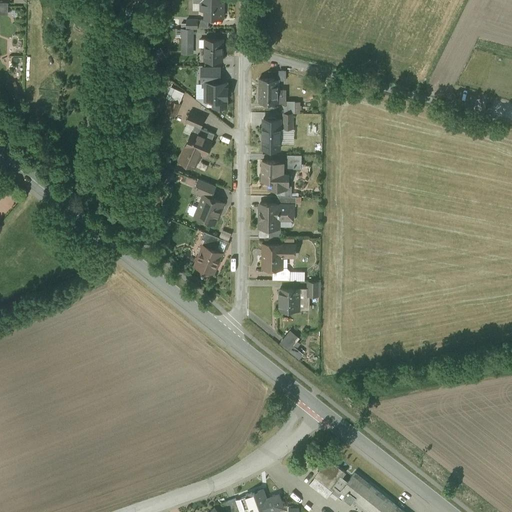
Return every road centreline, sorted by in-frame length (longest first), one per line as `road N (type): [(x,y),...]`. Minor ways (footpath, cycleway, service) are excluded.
road 1 (tertiary): [(223,333),(0,152)]
road 2 (residential): [(242,51),(236,309),(223,333)]
road 3 (residential): [(511,121),(242,51)]
road 4 (tertiary): [(449,511),(330,417)]
road 5 (residential): [(136,511),(263,459)]
